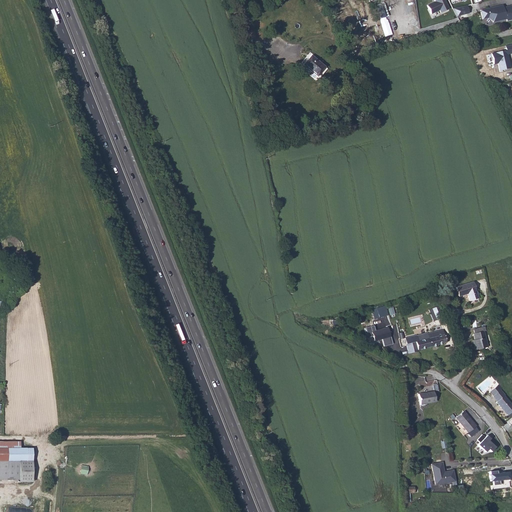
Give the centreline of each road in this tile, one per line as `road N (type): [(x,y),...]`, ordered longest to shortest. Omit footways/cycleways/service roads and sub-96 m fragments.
road 1 (trunk): [(50,0),(253,511)]
road 2 (trunk): [(267,511),(64,0)]
road 3 (unclassified): [(394,349),(407,368),(433,372),(470,401),(511,454)]
road 4 (track): [(0,437),(37,439),(44,454),(38,483),(0,490)]
